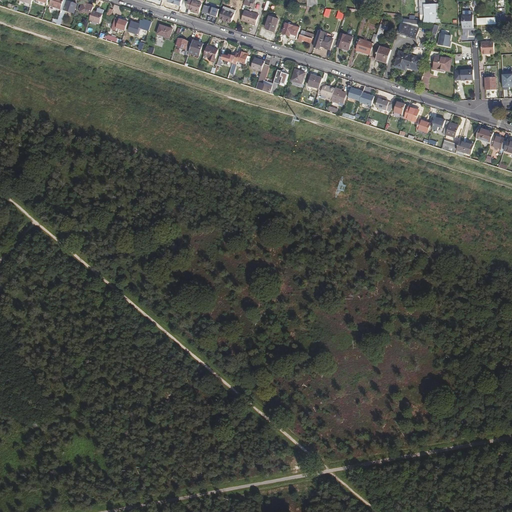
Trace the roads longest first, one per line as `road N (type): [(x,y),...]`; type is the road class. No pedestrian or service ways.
road 1 (track): [(0,190),(377,511)]
road 2 (track): [(98,511),(511,437)]
road 3 (residential): [(480,116),(125,0)]
road 4 (track): [(297,117),(13,28)]
